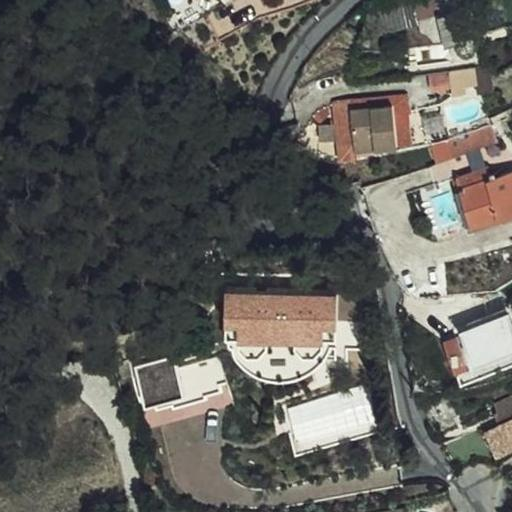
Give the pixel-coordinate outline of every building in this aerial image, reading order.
[(488,85),(485,67),(459,74),(464,97),(478,94),(477,88),(488,85)] [(424,132),(439,129),(433,102),(418,106),(424,132)] [(424,132),(418,106),(361,117),(371,160),(375,160),(376,170),(393,167),(392,157),(417,151),(443,146),(439,129),(424,132)] [(496,123),(454,140),(461,158),(504,141),(496,123)] [(417,151),(392,157),(393,167),(418,162),(417,151)] [(511,168),(497,173),(494,161),(467,175),(483,224),(511,213),(511,168)] [(224,285),(224,290),(224,316),(237,316),(237,323),(249,323),(324,324),(324,316),(336,316),(337,284),(240,284),(224,285)] [(362,319),(361,287),(340,288),(341,320),(362,319)] [(225,331),(249,333),(290,334),(336,333),(336,316),(324,316),(324,324),(249,323),(237,323),(237,316),(224,316),(225,331)] [(511,319),(481,333),(490,358),(511,349),(511,319)] [(161,354),(158,346),(155,339),(154,334),(121,342),(113,344),(108,345),(110,350),(113,365),(161,354)] [(155,416),(218,416),(217,385),(155,385),(155,416)] [(511,437),(511,397),(496,405),(499,412),(495,414),(507,440),(511,437)] [(425,416),(437,435),(454,425),(443,406),(425,416)] [(507,440),(495,414),(481,420),(497,456),(511,450),(507,440)] [(454,470),(475,462),(466,440),(446,447),(454,470)]
